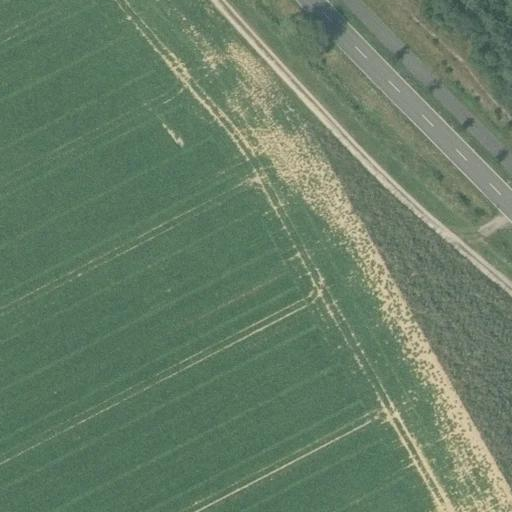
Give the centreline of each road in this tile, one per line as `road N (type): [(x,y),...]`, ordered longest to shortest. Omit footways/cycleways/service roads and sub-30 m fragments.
road 1 (track): [(511,297),(400,200),(215,0)]
road 2 (unclassified): [(309,0),(511,210)]
